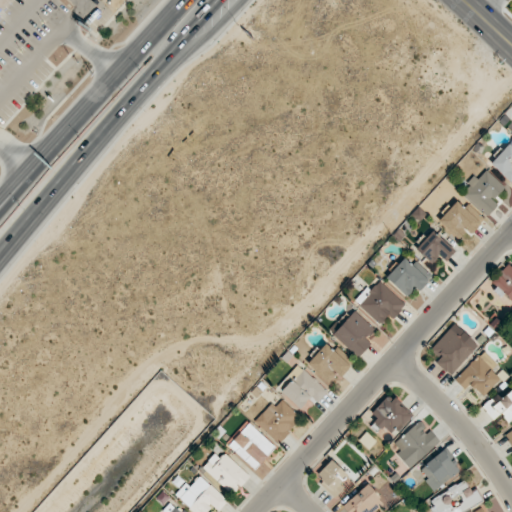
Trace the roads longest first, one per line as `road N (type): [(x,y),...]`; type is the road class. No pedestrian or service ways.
road 1 (residential): [(255,511),(511,237)]
road 2 (secondary): [(48,196),(222,0)]
road 3 (secondary): [(182,0),(28,175)]
road 4 (residential): [(397,360),(456,416),(511,491)]
